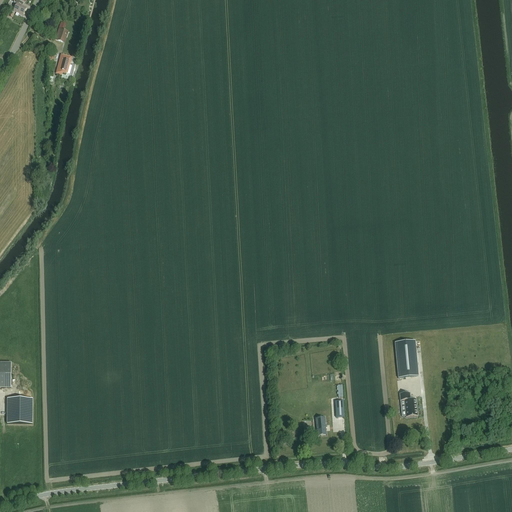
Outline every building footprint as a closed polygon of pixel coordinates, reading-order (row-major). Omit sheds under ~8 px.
[(14,12),(23,16),(27,9),(20,6),(22,3),(17,0),(15,0),(14,3),(17,4),(14,12)] [(62,31),(58,41),(64,43),(68,33),(62,31)] [(71,59),(61,56),(56,75),(62,76),(61,79),(68,80),(69,76),(67,75),(71,59)] [(398,379),(418,377),(415,342),(395,343),(398,379)] [(11,364),(0,363),(0,388),(11,389),(11,364)] [(409,393),(400,394),(400,396),(400,401),(405,401),(406,411),(401,412),(402,416),(402,417),(406,416),(406,418),(418,417),(416,400),(410,400),(410,393),(409,393)] [(7,399),(7,425),(32,425),(33,399),(7,399)] [(335,416),(343,415),(342,399),(334,400),(335,416)] [(317,436),(326,435),(327,435),(325,419),(316,419),(315,419),(317,436)]
